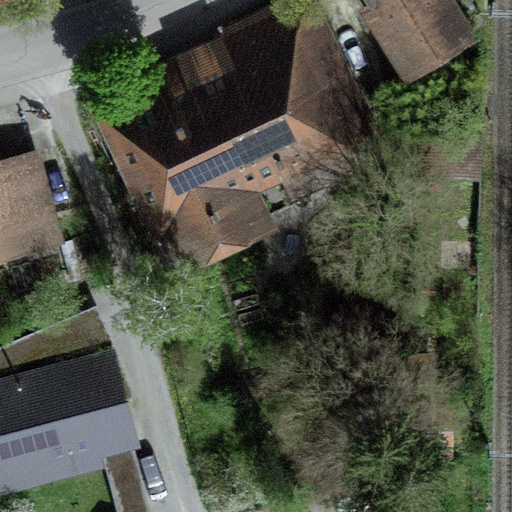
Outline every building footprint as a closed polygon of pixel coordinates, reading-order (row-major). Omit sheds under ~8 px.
[(116,109),(180,249),(297,196),(281,160),(347,130),(325,81),(345,72),(312,0),(290,0),(217,33),(228,58),(116,109)] [(373,0),(412,65),(464,34),(443,0),(373,0)] [(0,260),(52,248),(29,157),(0,164),(0,260)] [(477,172),(415,171),(414,213),(478,213),(477,172)] [(47,340),(0,351),(0,457),(2,466),(123,437),(104,360),(55,372),(47,340)] [(432,361),(381,358),(378,427),(429,429),(432,361)] [(143,511),(135,462),(100,468),(107,511),(143,511)]
